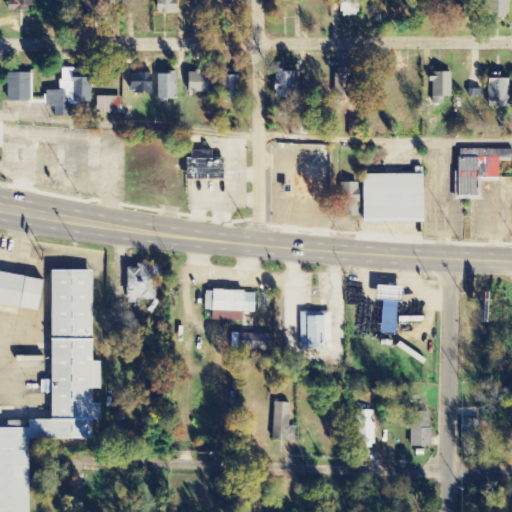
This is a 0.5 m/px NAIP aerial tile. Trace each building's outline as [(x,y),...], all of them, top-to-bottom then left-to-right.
[(33,12),(33,0),(14,0),(14,1),(10,1),(9,12),(33,12)] [(83,0),(84,13),(109,12),(108,0),(106,0),(104,0),(83,0)] [(154,0),(155,14),(175,13),(174,0),(154,0)] [(207,10),(207,0),(189,0),(189,9),(207,10)] [(355,19),(355,0),(338,0),(337,18),(355,19)] [(506,0),(484,0),(484,19),(506,20),(506,0)] [(91,105),(91,79),(75,79),(75,69),(60,69),(60,92),(46,92),(46,105),(55,106),(55,117),(70,118),(70,105),(91,105)] [(271,100),(295,100),(295,73),(271,73),(271,100)] [(10,103),(31,102),(31,74),(10,74),(10,103)] [(205,95),(205,74),(185,74),(185,94),(205,95)] [(152,76),(131,75),(131,93),(152,94),(152,76)] [(155,75),(155,100),(177,100),(177,75),(155,75)] [(425,76),(426,106),(442,106),(442,99),(450,99),(449,75),(425,76)] [(238,77),(216,77),(217,100),(238,100),(238,77)] [(507,80),(484,81),(485,109),(508,108),(507,80)] [(97,114),(122,114),(123,98),(98,98),(97,114)] [(220,182),(221,160),(213,160),(213,152),(189,152),(189,160),(183,160),(182,181),(220,182)] [(419,223),(419,176),(359,176),(359,223),(419,223)] [(122,304),(155,304),(155,265),(133,265),(133,270),(122,270),(122,304)] [(0,511),(27,511),(27,438),(91,438),(91,418),(99,418),(99,403),(91,403),(91,387),(98,387),(98,360),(91,360),(91,269),(49,269),(49,418),(27,418),(27,426),(0,426),(0,511)] [(0,303),(36,309),(41,276),(0,269),(0,303)] [(393,335),(394,303),(397,304),(398,288),(372,287),(372,301),(378,301),(377,335),(393,335)] [(209,322),(240,322),(240,314),(252,314),(253,293),(203,292),(202,312),(209,312),(209,322)] [(329,345),(328,313),(298,314),(299,351),(322,350),(321,345),(329,345)] [(271,336),(235,335),(235,351),(271,352),(271,336)] [(271,425),(289,425),(290,404),(272,404),(271,425)] [(372,412),(354,412),(354,448),(372,448),(372,412)] [(429,414),(409,414),(408,448),(428,448),(429,414)]
